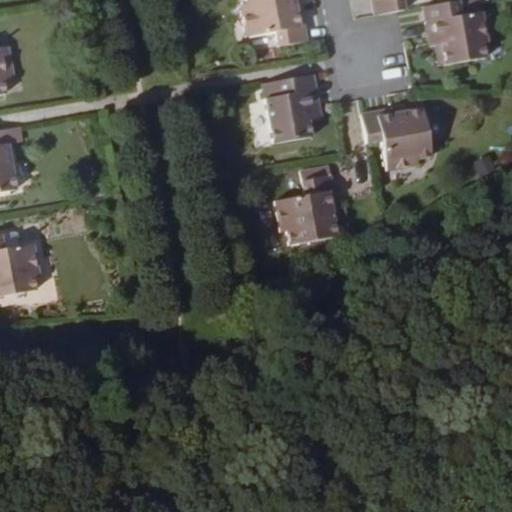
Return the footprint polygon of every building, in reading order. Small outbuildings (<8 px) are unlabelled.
[(268,29),(270,43),(301,38),(294,1),(290,1),(289,0),(238,0),(239,1),(234,2),(239,34),(255,31),(268,29)] [(366,0),(370,17),(396,13),(400,12),(398,0),(366,0)] [(398,0),(400,12),(414,10),(412,0),(398,0)] [(475,12),(472,0),(469,0),(457,2),(460,15),(475,12)] [(460,15),(457,2),(421,8),(429,47),(434,46),(439,44),(444,66),(484,58),(481,45),(486,43),(479,11),(475,12),(460,15)] [(258,45),(270,43),(268,29),(255,31),(258,45)] [(438,67),(444,66),(439,44),(434,46),(438,67)] [(0,93),(9,92),(6,78),(10,78),(4,45),(0,45),(0,93)] [(314,111),(308,77),(277,83),(280,96),(264,99),(261,100),(269,145),(306,138),(304,122),(302,113),(314,111)] [(277,83),(261,86),(264,99),(280,96),(277,83)] [(401,115),(408,113),(406,107),(399,108),(401,115)] [(381,141),(384,155),(386,169),(419,164),(418,158),(431,156),(421,111),(408,113),(401,115),(399,108),(360,115),(365,145),(381,141)] [(315,120),(314,111),(302,113),(304,122),(315,120)] [(365,145),(367,159),(384,155),(381,141),(365,145)] [(0,193),(13,191),(5,146),(0,146),(0,193)] [(308,175),(323,172),(321,162),(306,165),(308,175)] [(326,211),(331,210),(324,172),(323,172),(308,175),(306,165),(293,168),(294,178),(298,193),(284,195),(268,198),(273,229),(279,228),(282,242),(331,234),(328,217),(326,211)] [(281,181),(284,195),(298,193),(294,178),(281,181)] [(4,250),(18,248),(16,234),(2,236),(4,250)] [(0,298),(36,293),(34,279),(39,278),(33,245),(18,248),(4,250),(2,236),(0,236),(0,298)]
